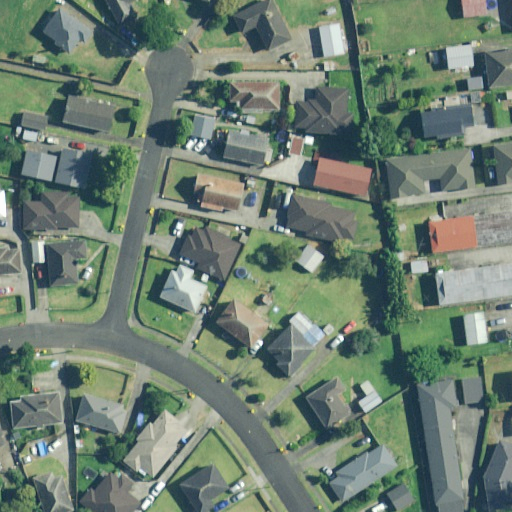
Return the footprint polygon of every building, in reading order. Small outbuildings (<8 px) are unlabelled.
[(92,28),(75,16),(80,8),(68,0),(66,0),(42,35),(70,55),(81,39),(88,44),(97,31),(92,28)] [(107,0),(121,25),(139,16),(132,3),(137,0),(107,0)] [(268,0),(254,0),(227,13),(237,32),(251,25),(264,51),(288,40),(268,0)] [(481,0),(456,0),(459,18),(484,15),(481,0)] [(511,0),(508,0),(509,6),(493,7),(494,17),(510,15),(511,32),(511,31),(511,0)] [(335,22),(313,27),(319,56),(341,51),(335,22)] [(466,44),(440,46),(442,71),(468,68),(466,44)] [(511,46),(480,50),(484,88),(511,84),(511,46)] [(274,81),(225,80),(224,100),(230,100),(230,109),(235,109),(235,114),(258,114),(258,111),(274,111),(274,81)] [(305,102),(289,101),(289,128),(300,128),(300,133),(336,133),(336,127),(350,127),(351,112),(342,112),(343,88),(313,87),(313,99),(305,99),(305,102)] [(511,90),(501,91),(502,100),(511,99),(511,90)] [(116,104),(69,95),(64,123),(111,132),(116,104)] [(423,113),(415,115),(419,138),(430,136),(431,141),(460,136),(459,130),(469,128),(464,101),(455,103),(454,97),(445,99),(446,104),(422,108),(423,113)] [(50,118),(24,110),(20,124),(47,131),(50,118)] [(210,117),(190,113),(186,135),(205,140),(210,117)] [(39,132),(26,129),(24,139),(37,142),(39,132)] [(266,137),(227,129),(221,158),(260,166),(266,137)] [(299,138),(289,136),(285,153),(296,155),(299,138)] [(511,141),(489,144),(493,185),(511,183),(511,141)] [(61,154),(25,147),(20,174),(88,187),(94,154),(62,148),(61,154)] [(466,148),(381,159),(386,198),(422,194),(420,182),(435,179),(437,193),(471,189),(466,148)] [(368,166),(315,155),(308,185),(361,197),(368,166)] [(239,185),(192,174),(188,193),(198,195),(195,206),(218,212),(219,208),(233,211),(239,185)] [(43,202),(25,202),(23,229),(58,231),(58,226),(81,227),(82,197),(68,196),(68,192),(43,191),(43,202)] [(325,201),(288,194),(282,226),(299,229),(298,235),(339,243),(340,238),(349,240),(352,224),(349,223),(351,212),(324,207),(325,201)] [(511,209),(424,221),(428,252),(511,241),(511,209)] [(187,235),(183,233),(175,253),(194,262),(192,268),(221,280),(237,241),(202,227),(201,230),(190,226),(187,235)] [(44,240),(32,241),(34,263),(46,262),(44,240)] [(89,257),(89,241),(49,243),(51,286),(81,285),(80,257),(89,257)] [(323,259),(305,243),(291,260),(308,276),(323,259)] [(21,247),(0,247),(0,276),(22,276),(21,247)] [(424,259),(407,260),(408,273),(425,272),(424,259)] [(511,261),(428,273),(433,304),(511,294),(511,261)] [(176,264),(172,273),(166,270),(155,297),(192,313),(204,286),(187,279),(191,271),(176,264)] [(273,298),(263,291),(257,301),(266,307),(273,298)] [(265,324),(229,297),(211,322),(247,349),(265,324)] [(324,335),(296,309),(284,322),(286,324),(262,349),(273,360),(269,363),(284,377),(324,335)] [(482,311),(457,314),(461,346),(485,343),(482,311)] [(333,375),(300,397),(322,429),(346,412),(333,395),(342,389),(333,375)] [(476,375),(458,379),(463,403),(480,400),(476,375)] [(364,380),(356,386),(363,396),(354,402),(362,413),(379,400),(364,380)] [(452,382),(446,383),(445,380),(413,384),(430,511),(463,511),(449,408),(456,407),(452,382)] [(13,401),(15,428),(65,423),(62,391),(23,395),(24,400),(13,401)] [(130,405),(85,393),(78,420),(123,432),(130,405)] [(160,408),(120,461),(150,484),(190,431),(160,408)] [(7,434),(0,419),(0,447),(8,444),(4,435),(7,434)] [(511,475),(511,445),(497,438),(480,474),(478,478),(480,479),(478,511),(489,511),(493,507),(511,498),(509,482),(511,475)] [(382,444),(323,480),(338,503),(396,467),(382,444)] [(55,471),(35,477),(47,511),(69,511),(77,509),(65,475),(57,478),(55,471)] [(211,496),(197,473),(158,495),(168,511),(196,511),(193,506),(211,496)] [(120,479),(114,474),(111,478),(105,474),(79,508),(85,511),(134,511),(142,502),(128,492),(136,483),(123,474),(120,479)] [(411,498),(401,483),(381,496),(391,511),(411,498)]
